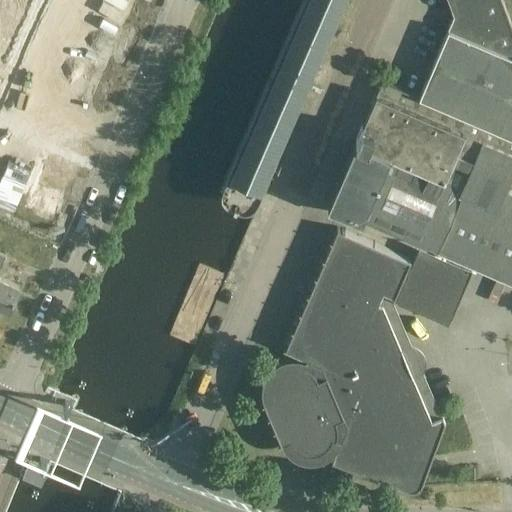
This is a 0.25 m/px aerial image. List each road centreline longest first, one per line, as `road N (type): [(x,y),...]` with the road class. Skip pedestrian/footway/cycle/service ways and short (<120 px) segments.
road 1 (unclassified): [(172,481),(378,0)]
road 2 (unclassified): [(6,409),(187,0)]
road 3 (unknown): [(0,168),(73,0)]
road 4 (secondary): [(172,481),(31,420)]
